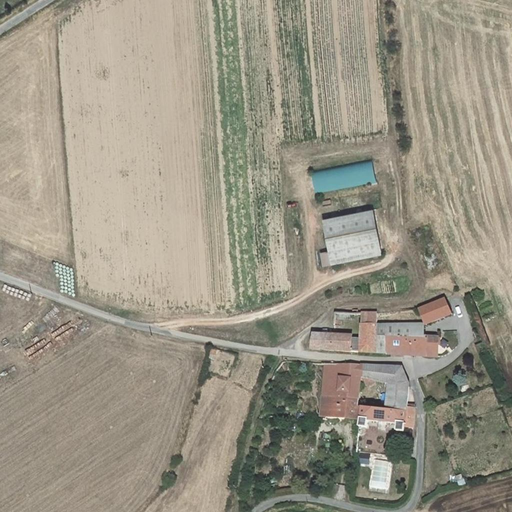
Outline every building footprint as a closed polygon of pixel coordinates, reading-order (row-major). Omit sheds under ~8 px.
[(314,0),(294,0),(297,53),(318,52),(314,0)] [(346,50),(343,0),(323,0),(326,51),(346,50)] [(351,0),(354,48),(373,47),(371,0),(351,0)] [(358,56),(363,138),(381,137),(376,55),(358,56)] [(330,65),(333,129),(353,128),(350,64),(330,65)] [(375,182),(370,161),(314,173),(318,194),(375,182)] [(378,211),(325,222),(328,234),(381,223),(378,211)] [(381,223),(328,234),(335,269),(388,258),(381,223)] [(430,313),(434,325),(434,329),(458,319),(452,304),(430,313)] [(395,328),(372,330),(372,344),(341,343),(341,340),(322,340),(322,354),(385,356),(386,352),(394,352),(394,341),(395,328)] [(434,329),(395,328),(394,341),(434,342),(434,329)] [(394,341),(394,352),(394,356),(447,358),(448,342),(434,342),(394,341)] [(369,424),(372,411),(374,388),(385,389),(386,385),(393,385),(392,392),(397,392),(396,412),(412,413),(412,410),(415,386),(405,370),(334,368),(329,421),(367,424),(369,424)] [(412,413),(411,429),(419,430),(421,411),(412,410),(412,413)] [(367,424),(366,432),(377,433),(378,426),(402,427),(401,434),(410,434),(411,429),(412,413),(396,412),(372,411),(369,424),(367,424)]
